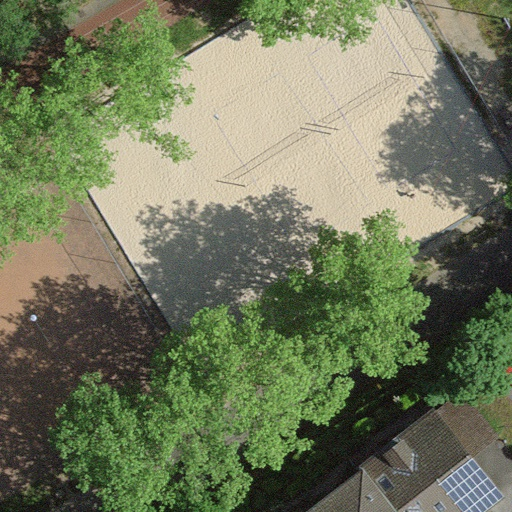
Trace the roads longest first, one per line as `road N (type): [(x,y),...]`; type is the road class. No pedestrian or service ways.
road 1 (residential): [(34,511),(130,464),(318,342),(511,243)]
road 2 (track): [(222,0),(0,118)]
